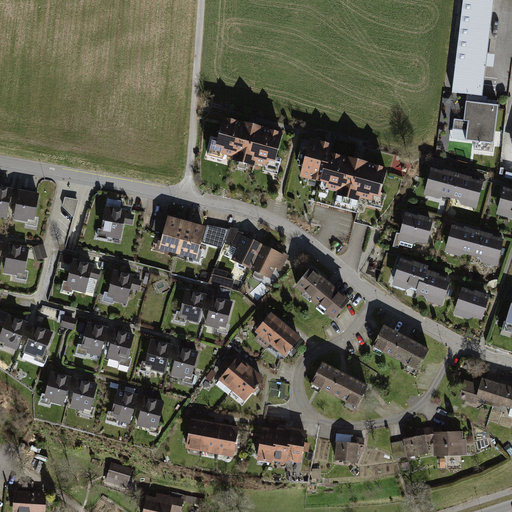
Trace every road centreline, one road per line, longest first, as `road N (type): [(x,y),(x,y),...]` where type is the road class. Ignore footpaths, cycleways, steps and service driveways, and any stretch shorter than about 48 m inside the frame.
road 1 (residential): [(378,296),(294,231),(241,207),(0,160)]
road 2 (residential): [(378,296),(349,335),(303,365),(299,397),(319,420),(356,426),(412,413),(458,342)]
road 3 (track): [(184,195),(201,0)]
